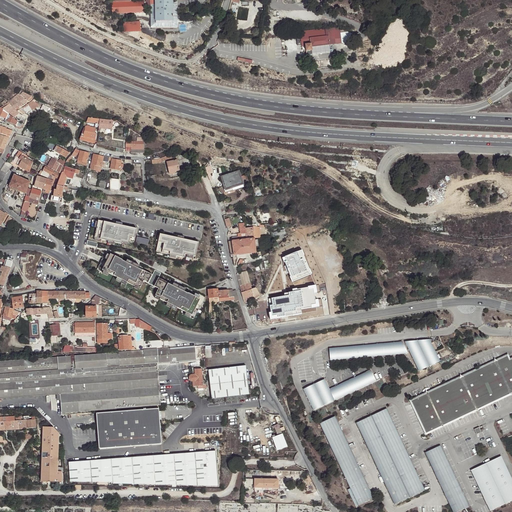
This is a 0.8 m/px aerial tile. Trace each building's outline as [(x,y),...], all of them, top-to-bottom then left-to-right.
[(173,21),(173,8),(173,0),(150,0),(151,5),(156,5),(156,8),(157,21),(173,21)] [(123,1),(113,2),(114,12),(145,12),(145,1),(123,1)] [(178,8),(173,8),(173,21),(157,21),(156,8),(151,8),(152,28),(178,27),(178,8)] [(141,31),(141,22),(124,22),(124,31),(141,31)] [(311,39),(329,36),(328,29),(301,32),(301,34),(302,42),(302,46),(307,45),(311,44),(311,39)] [(330,45),(329,39),(329,36),(311,39),(311,44),(312,44),(312,47),(330,45)] [(330,45),(312,47),(313,50),(312,50),(313,53),(315,53),(331,51),(330,45)] [(27,101),(31,96),(23,92),(21,95),(21,96),(27,101)] [(10,104),(15,109),(27,101),(21,96),(10,104)] [(22,108),(23,109),(26,113),(38,105),(33,101),(22,108)] [(18,113),(15,109),(10,104),(3,109),(9,114),(13,117),(18,113)] [(18,122),(9,114),(3,109),(1,108),(0,109),(0,116),(0,117),(6,119),(17,124),(18,122)] [(6,119),(0,117),(0,116),(0,121),(5,123),(5,121),(16,126),(15,127),(20,129),(21,128),(23,129),(24,126),(21,125),(17,124),(6,119)] [(0,133),(1,133),(10,137),(13,131),(9,130),(8,131),(6,130),(6,128),(0,126),(0,133)] [(15,134),(11,141),(15,143),(19,135),(15,134)] [(0,152),(3,153),(9,138),(5,137),(0,135),(0,152)] [(54,151),(66,157),(68,152),(57,146),(54,151)] [(77,163),(87,166),(88,163),(86,162),(89,153),(80,151),(79,154),(77,155),(80,150),(75,149),(72,155),(76,158),(75,159),(78,160),(77,163)] [(103,157),(93,155),(91,165),(98,166),(101,167),(101,165),(103,165),(104,163),(102,163),(102,161),(103,157)] [(30,172),(35,164),(30,161),(27,159),(22,156),(16,164),(30,172)] [(48,166),(60,174),(63,166),(66,160),(64,159),(63,160),(62,160),(60,164),(56,161),(54,164),(50,162),(48,166)] [(121,161),(112,159),(112,161),(110,169),(119,170),(121,161)] [(179,171),(177,161),(167,163),(170,175),(175,174),(174,172),(179,171)] [(6,174),(10,169),(4,165),(0,170),(6,174)] [(79,170),(76,169),(76,170),(65,167),(64,170),(63,173),(66,174),(74,176),(75,173),(78,173),(79,170)] [(48,173),(58,180),(59,175),(50,169),(48,173)] [(225,190),(234,187),(242,184),(238,171),(221,177),(223,182),(225,190)] [(25,194),(30,183),(14,175),(9,186),(20,191),(18,196),(23,198),(25,194)] [(35,186),(44,189),(47,180),(37,177),(35,186)] [(109,185),(109,190),(113,190),(113,189),(118,189),(118,179),(109,178),(109,184),(109,185)] [(48,194),(49,194),(53,181),(51,181),(47,180),(44,189),(46,190),(46,193),(48,194)] [(235,188),(234,187),(225,190),(223,182),(221,183),(224,192),(235,188)] [(26,213),(28,209),(29,203),(38,205),(42,192),(33,190),(32,189),(32,190),(29,189),(28,193),(31,194),(30,197),(27,196),(23,210),(22,211),(21,216),(22,216),(21,217),(25,218),(26,213)] [(61,200),(64,194),(56,191),(54,190),(53,197),(61,200)] [(137,229),(99,220),(94,238),(122,243),(123,242),(129,244),(130,241),(134,242),(137,229)] [(236,233),(237,240),(241,240),(240,233),(244,232),(244,228),(243,223),(238,223),(239,233),(236,233)] [(252,227),(244,228),(244,232),(245,240),(254,239),(254,237),(252,227)] [(283,234),(285,233),(284,229),(272,232),(275,241),(284,238),(283,234)] [(199,242),(160,234),(156,251),(185,257),(185,254),(196,257),(199,242)] [(137,236),(136,242),(148,245),(149,240),(137,236)] [(231,241),(234,255),(255,252),(254,239),(245,240),(241,240),(237,240),(231,241)] [(25,252),(23,254),(28,254),(28,261),(20,261),(20,266),(23,266),(23,263),(26,263),(26,271),(26,275),(33,275),(33,264),(34,264),(35,255),(30,255),(30,252),(28,252),(25,252)] [(123,260),(111,254),(102,270),(134,286),(135,285),(140,287),(144,281),(159,289),(155,295),(161,298),(160,299),(192,315),(200,299),(188,293),(188,294),(168,284),(168,283),(158,278),(161,273),(155,270),(152,275),(142,270),(142,271),(122,260),(123,260)] [(367,268),(365,257),(356,258),(358,269),(367,268)] [(13,260),(7,260),(7,262),(5,267),(0,280),(0,286),(1,287),(3,288),(6,278),(13,260)] [(411,276),(435,271),(435,270),(433,262),(432,262),(428,263),(420,264),(410,266),(409,266),(411,273),(411,276)] [(394,275),(411,273),(409,266),(410,266),(409,263),(399,265),(397,265),(392,265),(394,275)] [(384,279),(394,275),(392,265),(391,264),(383,267),(381,266),(379,267),(384,279)] [(246,271),(238,273),(243,291),(252,289),(246,271)] [(399,290),(397,285),(397,282),(386,285),(388,293),(399,290)] [(255,288),(252,289),(243,291),(241,292),(243,300),(251,298),(256,292),(255,288)] [(214,298),(218,297),(218,291),(217,290),(208,290),(210,306),(209,307),(209,311),(212,311),(213,306),(213,303),(215,302),(214,298)] [(220,297),(218,297),(218,302),(224,302),(223,298),(234,297),(235,301),(235,302),(239,301),(236,290),(233,291),(232,290),(229,290),(219,291),(220,297)] [(42,302),(42,292),(37,292),(37,294),(29,295),(29,299),(29,303),(29,304),(42,304),(42,302)] [(86,292),(65,292),(65,299),(65,303),(75,303),(75,299),(90,299),(90,293),(86,292)] [(100,299),(96,296),(92,300),(92,306),(100,306),(100,299)] [(12,299),(13,309),(15,309),(16,309),(23,307),(22,298),(12,299)] [(12,318),(14,311),(14,310),(13,309),(10,308),(6,307),(3,317),(12,318)] [(86,307),(86,317),(96,317),(96,307),(86,307)] [(26,317),(25,311),(22,314),(12,324),(15,324),(21,318),(26,317)] [(140,319),(136,319),(136,327),(149,332),(151,328),(140,320),(140,319)] [(85,323),(75,323),(75,328),(73,328),(73,333),(75,333),(85,332),(85,323)] [(95,323),(85,323),(85,332),(95,332),(95,323)] [(97,323),(98,343),(107,343),(108,339),(112,339),(112,333),(107,333),(107,329),(107,326),(107,323),(97,323)] [(60,324),(52,325),(53,333),(60,332),(60,324)] [(52,325),(50,326),(50,332),(51,336),(60,335),(60,332),(53,333),(52,325)] [(120,350),(129,350),(128,335),(120,336),(121,341),(119,341),(120,350)] [(428,339),(404,341),(418,371),(439,361),(428,339)] [(401,341),(334,347),(334,351),(332,352),(331,353),(331,354),(331,355),(331,356),(331,357),(332,358),(333,358),(334,359),(407,353),(401,341)] [(195,346),(159,349),(106,352),(106,354),(0,362),(0,398),(56,394),(60,394),(61,401),(62,413),(160,406),(158,374),(157,364),(157,362),(196,359),(195,346)] [(505,355),(491,362),(478,368),(478,369),(476,370),(476,368),(443,383),(444,385),(442,386),(441,385),(409,399),(410,401),(409,401),(410,405),(424,434),(425,433),(426,434),(457,419),(457,418),(459,417),(460,418),(492,403),(491,402),(494,401),(494,402),(510,395),(511,393),(511,357),(509,359),(507,355),(506,356),(505,355)] [(246,366),(208,370),(212,399),(249,395),(246,366)] [(203,385),(206,385),(207,385),(207,382),(203,383),(202,371),(204,371),(204,369),(195,369),(195,374),(192,374),(191,375),(190,376),(189,378),(190,380),(191,381),(193,382),(193,386),(196,386),(198,386),(203,386),(203,385)] [(325,379),(304,389),(314,410),(376,381),(371,370),(330,389),(325,379)] [(387,408),(372,416),(410,498),(425,490),(387,408)] [(159,410),(96,415),(99,449),(161,445),(159,410)] [(272,415),(273,420),(275,423),(283,422),(279,415),(276,415),(272,415)] [(0,430),(36,428),(35,417),(29,417),(29,416),(24,416),(24,420),(15,421),(15,417),(3,418),(0,417),(0,430)] [(336,416),(320,424),(358,505),(374,498),(336,416)] [(372,416),(356,423),(395,505),(410,498),(372,416)] [(278,424),(274,426),(273,427),(273,428),(275,428),(277,435),(282,433),(278,424)] [(41,480),(60,482),(61,472),(64,472),(58,434),(54,427),(45,427),(41,480)] [(287,446),(282,435),(273,438),(277,450),(287,446)] [(439,445),(424,452),(452,511),(456,511),(468,506),(439,445)] [(216,451),(69,463),(70,481),(113,482),(113,484),(218,486),(216,451)] [(511,482),(499,456),(469,470),(482,498),(489,511),(511,499),(511,482)] [(278,479),(270,479),(246,478),(246,487),(279,488),(279,479),(278,479)]
